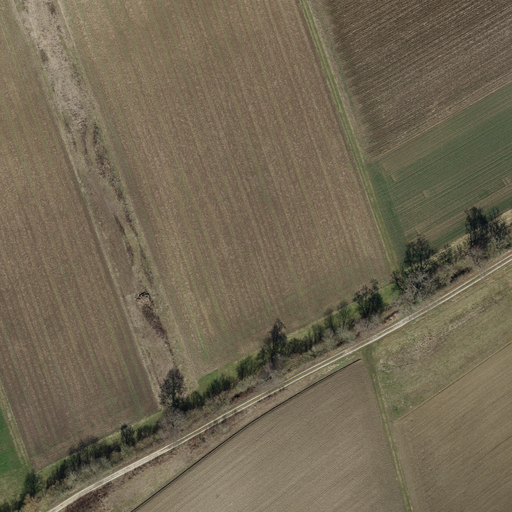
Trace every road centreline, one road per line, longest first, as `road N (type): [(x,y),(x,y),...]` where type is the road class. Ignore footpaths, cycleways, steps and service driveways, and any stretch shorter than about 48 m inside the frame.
road 1 (track): [(511,257),(51,511)]
road 2 (track): [(304,0),(408,319)]
road 3 (track): [(365,342),(409,511)]
road 4 (track): [(0,389),(46,511)]
